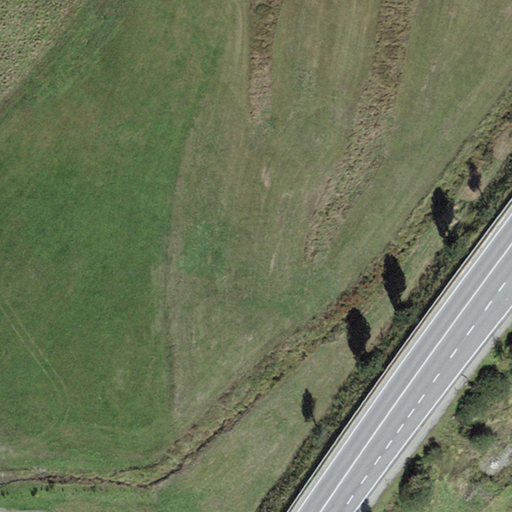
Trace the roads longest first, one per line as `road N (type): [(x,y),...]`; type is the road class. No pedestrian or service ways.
road 1 (primary): [(511,244),(353,463)]
road 2 (primary): [(353,463),(511,291)]
